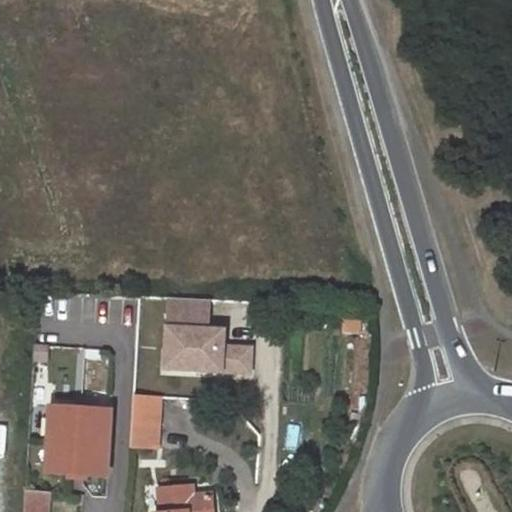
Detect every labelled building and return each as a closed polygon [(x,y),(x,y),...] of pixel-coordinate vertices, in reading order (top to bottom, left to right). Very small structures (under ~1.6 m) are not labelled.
[(211,300),(171,298),(169,328),(167,369),(236,373),(237,348),(224,348),(218,347),(219,331),(209,331),(211,300)] [(237,348),(236,373),(251,374),(252,349),(237,348)] [(162,399),(135,398),(132,448),(159,449),(162,399)] [(112,413),(52,409),(48,474),(108,478),(112,413)] [(193,488),(160,492),(161,511),(212,511),(211,495),(193,497),(193,488)] [(47,511),(49,495),(26,493),(24,511),(47,511)]
